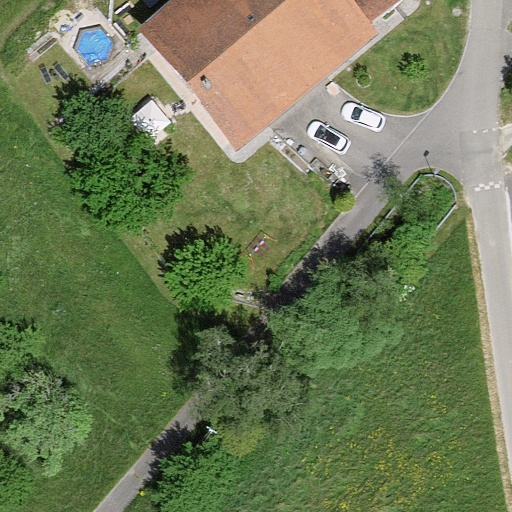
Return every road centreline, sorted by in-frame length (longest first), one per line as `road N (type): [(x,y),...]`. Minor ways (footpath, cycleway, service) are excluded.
road 1 (track): [(511,299),(486,93)]
road 2 (unknown): [(349,218),(421,129),(486,93)]
